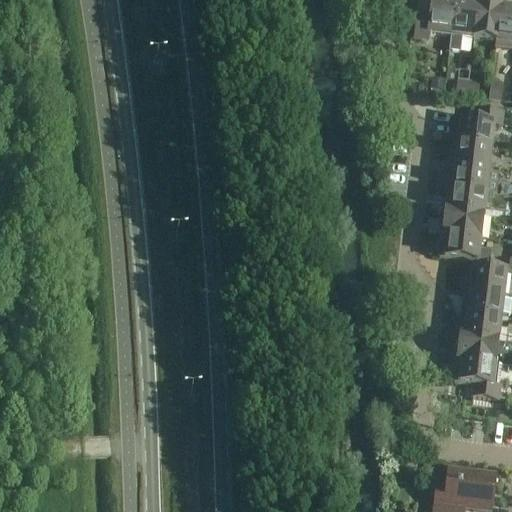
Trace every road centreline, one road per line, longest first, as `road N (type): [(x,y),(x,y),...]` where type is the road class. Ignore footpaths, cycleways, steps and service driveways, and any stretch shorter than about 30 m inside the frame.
road 1 (residential): [(394,0),(387,87),(422,134),(406,267),(433,298),(418,424),(443,452),(511,459)]
road 2 (primary): [(108,0),(138,235),(150,511)]
road 3 (primary): [(221,511),(209,230),(185,0)]
